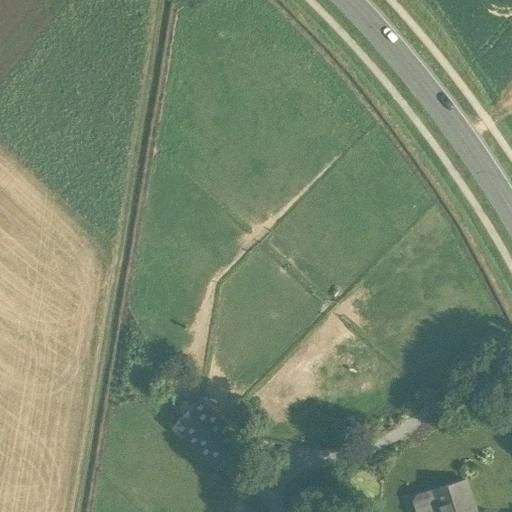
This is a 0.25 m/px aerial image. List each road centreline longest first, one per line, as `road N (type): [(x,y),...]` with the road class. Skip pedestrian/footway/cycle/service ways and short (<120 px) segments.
road 1 (track): [(158,0),(106,354),(68,511)]
road 2 (secondary): [(511,218),(421,87),(347,0)]
